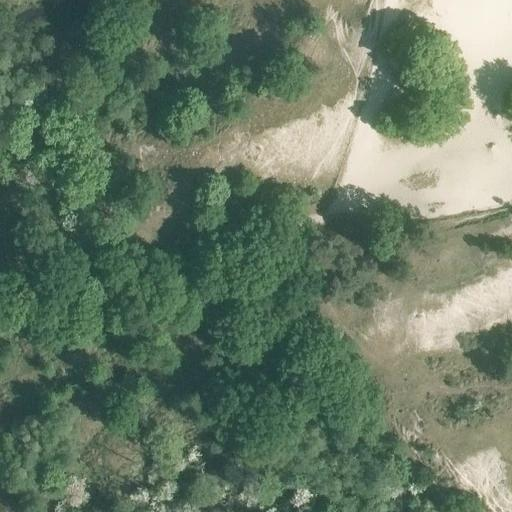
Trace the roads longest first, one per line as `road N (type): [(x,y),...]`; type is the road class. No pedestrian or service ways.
road 1 (track): [(326,215),(0,335)]
road 2 (track): [(511,195),(326,215)]
